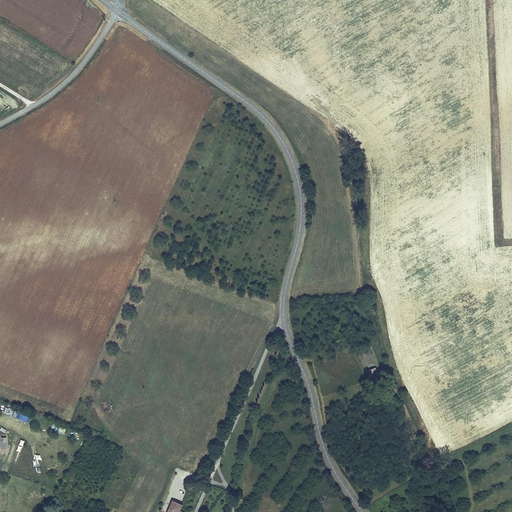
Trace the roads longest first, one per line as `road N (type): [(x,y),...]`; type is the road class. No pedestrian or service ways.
road 1 (tertiary): [(117,12),(262,115),(287,152),(301,218),(284,324),(325,451),(363,511)]
road 2 (tertiary): [(117,12),(74,73),(0,122)]
